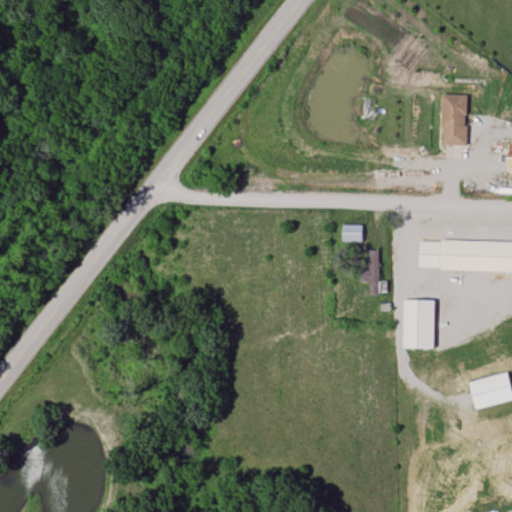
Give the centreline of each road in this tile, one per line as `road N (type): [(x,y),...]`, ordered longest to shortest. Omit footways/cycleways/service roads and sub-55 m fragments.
road 1 (primary): [(0,380),(297,0)]
road 2 (residential): [(511,208),(233,201),(152,185)]
